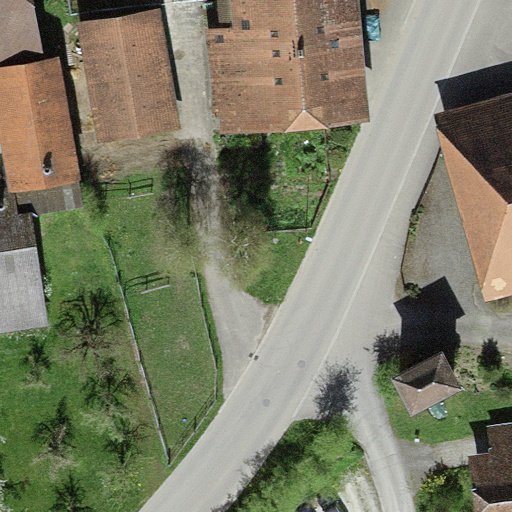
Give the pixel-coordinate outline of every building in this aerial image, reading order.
[(0,0),(0,33),(32,28),(27,0),(0,0)] [(345,0),(234,0),(237,25),(213,27),(219,104),(224,103),(225,116),(354,105),(345,0)] [(156,16),(88,26),(103,126),(171,115),(156,16)] [(30,217),(80,208),(55,66),(0,75),(0,142),(6,180),(0,181),(0,326),(47,319),(30,217)] [(511,125),(476,137),(507,253),(511,251),(511,125)] [(405,363),(418,388),(450,372),(436,347),(405,363)] [(511,511),(511,424),(493,427),(496,446),(478,448),(486,511),(511,511)]
